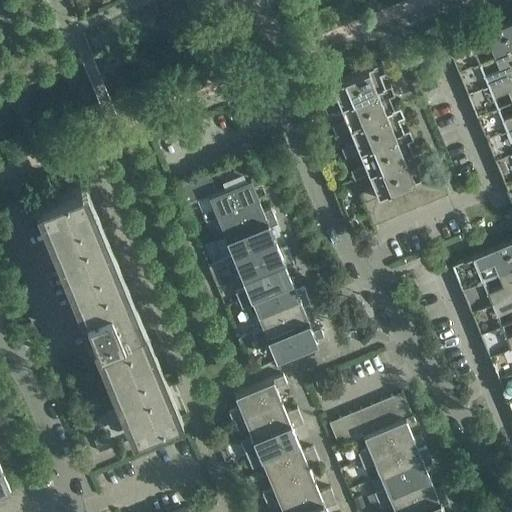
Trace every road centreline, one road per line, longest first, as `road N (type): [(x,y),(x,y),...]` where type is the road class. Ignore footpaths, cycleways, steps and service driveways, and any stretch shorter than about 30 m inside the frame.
road 1 (residential): [(511,498),(347,249),(253,40)]
road 2 (unclassified): [(73,511),(64,469),(0,336)]
